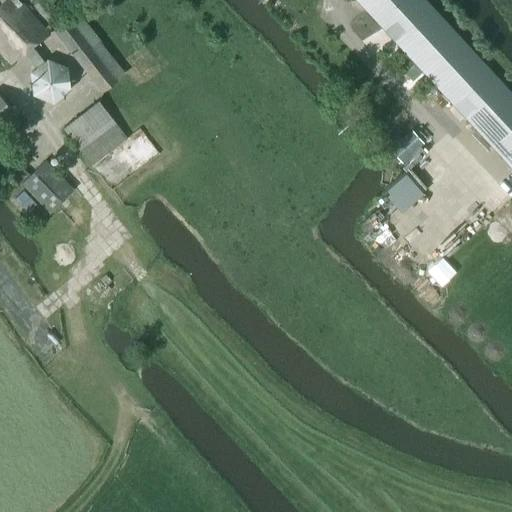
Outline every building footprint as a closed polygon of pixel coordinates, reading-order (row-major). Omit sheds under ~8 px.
[(0,0),(0,53),(10,65),(25,53),(36,67),(30,72),(32,95),(53,103),(70,90),(68,66),(47,58),(42,62),(32,48),(48,35),(18,0),(0,0)] [(511,93),(425,0),(355,0),(511,168),(511,93)] [(102,93),(124,74),(76,14),(53,32),(102,93)] [(0,131),(18,114),(0,96),(0,131)] [(91,165),(127,138),(98,101),(62,128),(91,165)] [(401,164),(424,144),(411,130),(389,150),(401,164)] [(73,190),(45,160),(21,184),(49,214),(73,190)]
